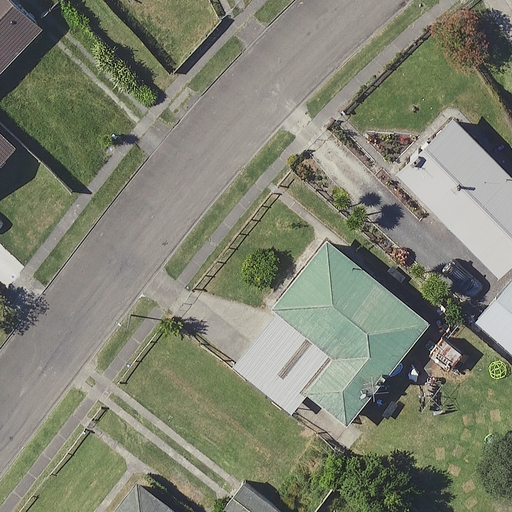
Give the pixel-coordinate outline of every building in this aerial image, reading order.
[(0,0),(0,144),(5,139),(0,134),(0,48),(38,11),(26,0),(0,0)] [(511,243),(511,178),(441,106),(385,161),(489,266),(511,243)] [(420,314),(319,232),(219,355),(283,406),(300,384),(338,415),(420,314)] [(511,273),(504,266),(464,311),(511,354),(511,273)] [(178,511),(122,470),(91,511),(178,511)] [(282,511),(285,509),(234,473),(214,500),(231,511),(282,511)]
